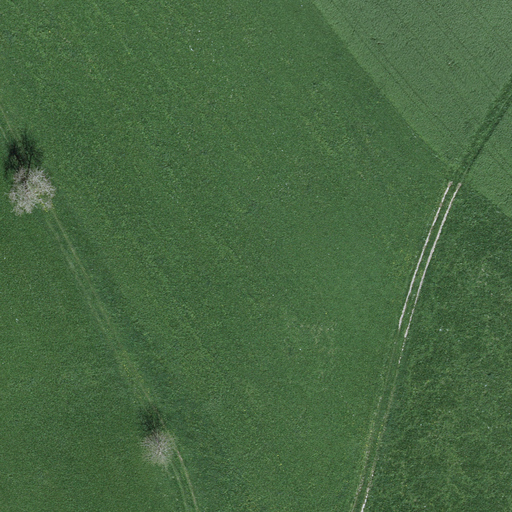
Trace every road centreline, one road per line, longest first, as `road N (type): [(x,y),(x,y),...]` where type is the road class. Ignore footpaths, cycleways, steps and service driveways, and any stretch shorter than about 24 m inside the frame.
road 1 (track): [(352,511),(417,249),(472,128),(511,80)]
road 2 (track): [(193,511),(163,432),(49,224),(0,112)]
